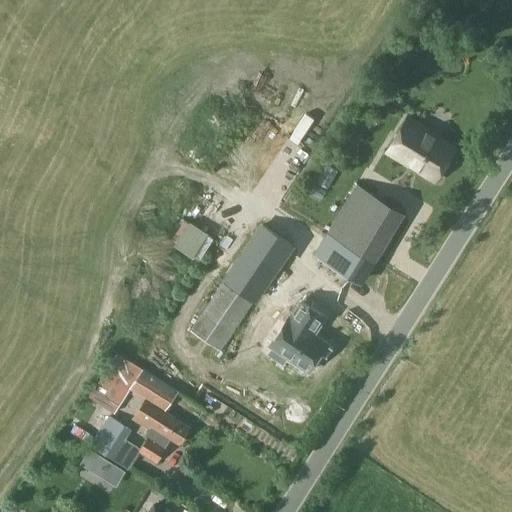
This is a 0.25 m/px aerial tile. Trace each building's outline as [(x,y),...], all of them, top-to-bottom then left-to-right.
[(434,180),(454,147),(427,131),(428,129),(408,117),(387,151),(434,180)] [(363,284),(405,213),(357,185),(315,256),(363,284)] [(232,226),(246,235),(255,223),(241,214),(232,226)] [(262,224),(225,280),(255,300),(292,244),(262,224)] [(204,288),(216,264),(206,258),(193,282),(204,288)] [(222,287),(195,329),(219,345),(247,303),(222,287)] [(299,291),(270,334),(305,358),(323,334),(314,327),(327,310),(299,291)] [(180,390),(160,376),(119,350),(90,397),(116,413),(131,389),(146,398),(134,417),(151,427),(145,436),(148,438),(140,451),(157,461),(171,437),(180,443),(190,426),(167,411),(180,390)] [(133,443),(125,438),(131,428),(103,410),(84,441),(120,464),(133,443)] [(91,448),(84,460),(117,481),(124,468),(91,448)]
